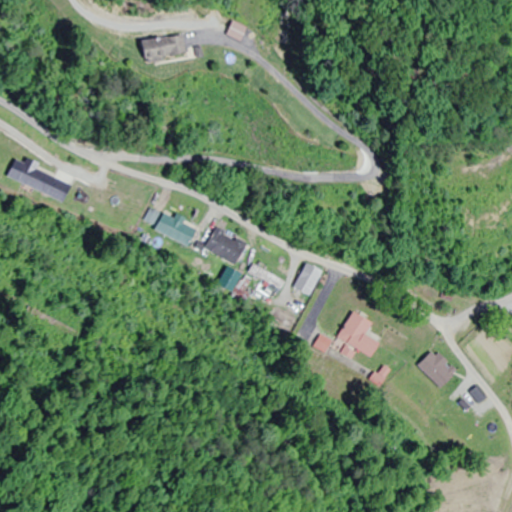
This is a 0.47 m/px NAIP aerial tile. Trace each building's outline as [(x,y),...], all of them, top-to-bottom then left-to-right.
[(244,29),(230,21),(223,34),(237,41),(244,29)] [(128,39),(129,59),(178,56),(177,36),(128,39)] [(53,182),(16,157),(10,168),(20,175),(18,179),(44,196),(53,182)] [(189,247),(196,230),(182,224),(185,219),(174,215),(173,218),(150,209),(145,222),(155,226),(153,232),(189,247)] [(231,242),(220,229),(206,242),(228,266),(247,249),(236,237),(231,242)] [(293,288),(310,296),(321,272),(304,264),(293,288)] [(287,283),(253,265),(248,273),(283,291),(287,283)] [(372,358),(382,340),(368,332),(372,324),(351,313),(337,339),(372,358)] [(454,375),(431,352),(417,365),(441,389),(454,375)] [(462,406),(473,413),(486,395),(474,387),(462,406)]
